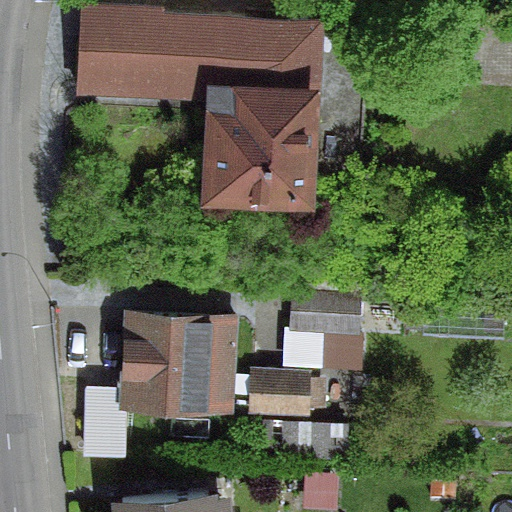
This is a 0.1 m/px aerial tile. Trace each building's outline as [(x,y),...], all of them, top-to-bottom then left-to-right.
[(468,0),(363,0),(363,23),(428,26),(429,20),(468,22),(468,0)] [(210,88),(209,111),(205,187),(301,192),(309,25),(150,17),(150,12),(83,8),(80,82),(210,88)] [(354,294),(289,290),(287,325),(352,329),(354,294)] [(418,330),(418,311),(401,311),(401,330),(418,330)] [(127,312),(122,398),(230,403),(230,399),(225,398),(230,318),(127,312)] [(301,374),(248,371),(246,404),(300,407),(301,374)] [(259,419),(258,453),(341,456),(342,422),(259,419)] [(203,511),(202,491),(117,497),(117,511),(203,511)]
